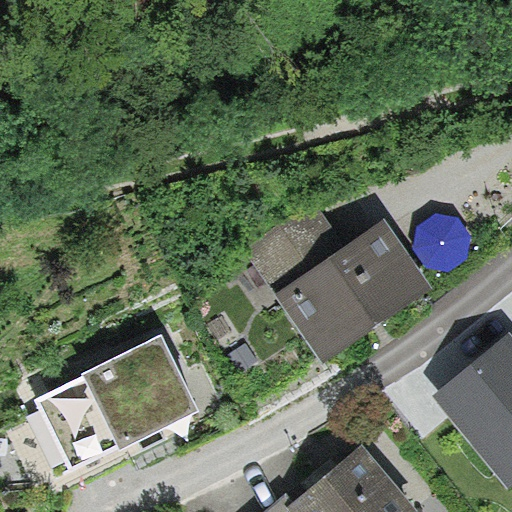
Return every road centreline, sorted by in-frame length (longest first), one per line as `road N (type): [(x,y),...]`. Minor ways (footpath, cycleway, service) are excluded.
road 1 (track): [(511,78),(338,129),(0,192)]
road 2 (residential): [(511,264),(245,448),(101,511)]
